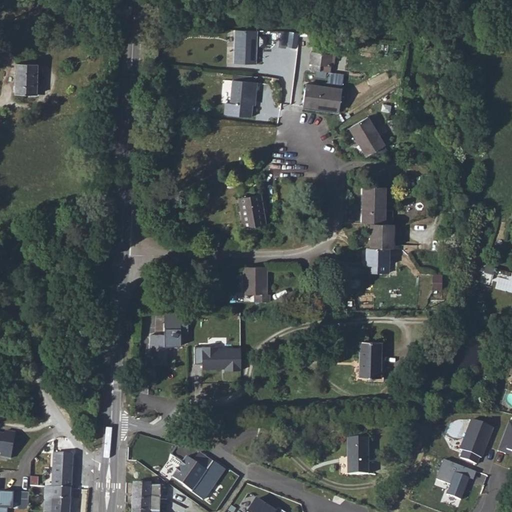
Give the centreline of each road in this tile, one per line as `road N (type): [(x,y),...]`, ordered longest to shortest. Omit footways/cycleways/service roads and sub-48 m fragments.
road 1 (unclassified): [(303,133),(334,192),(330,244),(266,258),(122,255)]
road 2 (unknown): [(144,427),(166,409),(234,393),(253,353),(289,331),(344,318),(413,317)]
road 3 (residential): [(112,423),(161,430),(351,511)]
road 4 (secondary): [(135,0),(122,255)]
road 5 (unknown): [(188,443),(214,422),(242,421),(331,481),(387,475)]
road 6 (unclassified): [(109,464),(81,449),(58,415),(0,283)]
road 7 (secondary): [(122,255),(112,423)]
